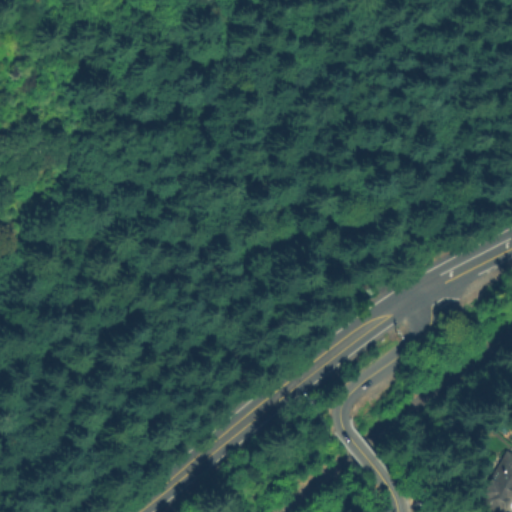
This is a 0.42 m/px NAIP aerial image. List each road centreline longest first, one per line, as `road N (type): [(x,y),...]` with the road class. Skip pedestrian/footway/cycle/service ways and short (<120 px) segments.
road 1 (tertiary): [(511,238),(354,330),(129,511)]
road 2 (residential): [(416,289),(428,325),(341,394),(333,408),(339,432)]
